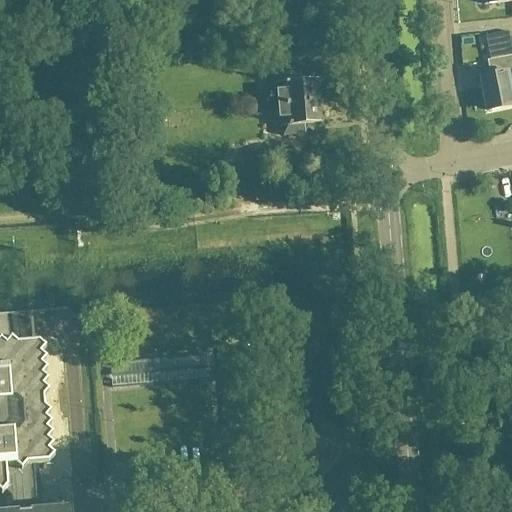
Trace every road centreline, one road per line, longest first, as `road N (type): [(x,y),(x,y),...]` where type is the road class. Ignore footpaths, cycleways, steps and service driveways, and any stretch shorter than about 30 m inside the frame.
road 1 (tertiary): [(412,511),(383,181)]
road 2 (tertiary): [(383,181),(370,0)]
road 3 (residential): [(451,166),(438,0)]
